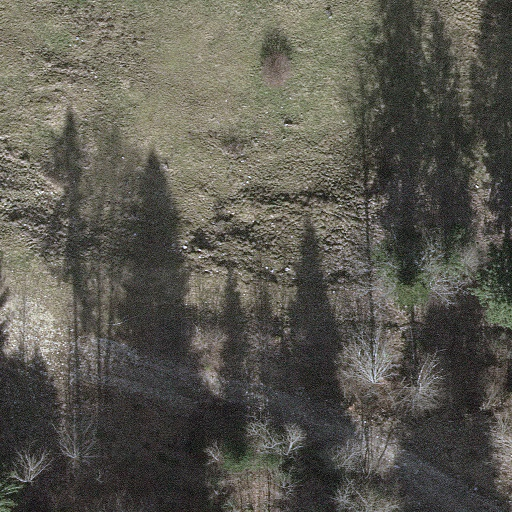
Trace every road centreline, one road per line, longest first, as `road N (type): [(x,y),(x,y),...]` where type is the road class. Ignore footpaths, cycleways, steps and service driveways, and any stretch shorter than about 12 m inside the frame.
road 1 (track): [(0,337),(419,474),(483,511)]
road 2 (track): [(56,356),(264,297),(511,295)]
